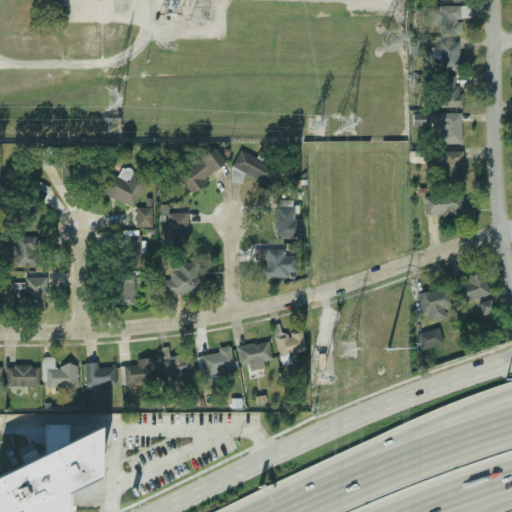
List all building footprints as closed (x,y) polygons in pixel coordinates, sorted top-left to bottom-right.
[(441,33),(462,33),(462,16),(472,16),(472,6),(436,6),(436,25),(441,25),(441,33)] [(410,56),(424,56),(424,40),(410,40),(410,56)] [(462,70),(462,42),(432,42),(432,61),(441,61),(441,70),(462,70)] [(461,106),(461,77),(441,77),(441,106),(461,106)] [(461,143),(461,113),(435,113),(435,143),(461,143)] [(43,167),(72,168),(72,147),(43,147),(43,167)] [(227,163),(213,148),(178,177),(191,193),(227,163)] [(464,178),(464,151),(443,151),(443,178),(464,178)] [(241,182),(245,173),(270,187),(278,171),(242,153),(230,177),(241,182)] [(147,179),(123,168),(119,177),(110,174),(102,193),(134,207),(147,179)] [(40,219),(43,182),(27,180),(23,217),(40,219)] [(463,215),(463,196),(425,196),(425,215),(463,215)] [(276,201),(276,236),(295,236),(295,201),(276,201)] [(136,227),(153,227),(153,207),(136,207),(136,227)] [(161,224),(161,244),(188,244),(188,213),(169,213),(169,224),(161,224)] [(141,236),(121,236),(121,264),(141,264),(141,236)] [(36,264),(36,237),(16,237),(16,264),(36,264)] [(262,276),(297,277),(297,255),(286,255),(286,249),(262,249),(262,276)] [(164,294),(200,294),(200,262),(172,262),(172,278),(164,278),(164,294)] [(455,283),(462,303),(490,293),(483,272),(455,283)] [(113,304),(134,304),(134,274),(113,274),(113,304)] [(46,277),(24,277),(24,283),(13,283),(13,308),(46,308),(46,277)] [(454,304),(446,284),(417,296),(428,323),(446,316),(443,308),(454,304)] [(480,303),(483,314),(495,311),(491,300),(480,303)] [(281,357),(307,350),(301,329),(275,337),(281,357)] [(420,348),(442,345),(440,329),(418,332),(420,348)] [(264,366),(263,360),(272,358),(269,341),(238,346),(242,370),(264,366)] [(234,370),(231,348),(201,351),(204,374),(234,370)] [(194,374),(192,355),(169,357),(168,351),(162,351),(164,376),(194,374)] [(55,357),(43,357),(43,386),(78,386),(78,365),(55,365),(55,357)] [(136,359),(136,366),(121,367),(122,383),(156,382),(155,358),(136,359)] [(85,363),(85,386),(115,386),(115,363),(85,363)] [(39,386),(39,365),(6,365),(6,386),(39,386)] [(0,511),(0,475),(99,428),(97,479),(64,495),(64,511),(0,511)]
